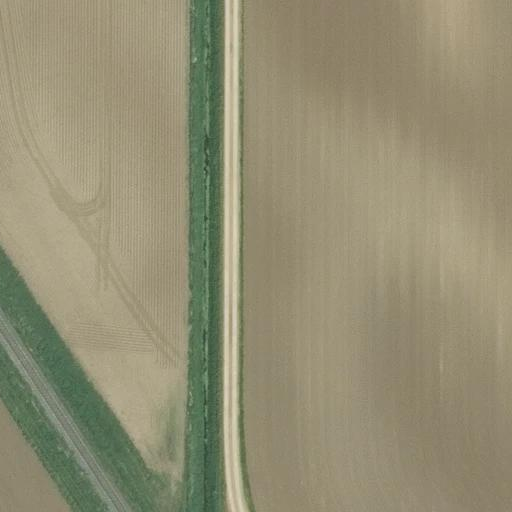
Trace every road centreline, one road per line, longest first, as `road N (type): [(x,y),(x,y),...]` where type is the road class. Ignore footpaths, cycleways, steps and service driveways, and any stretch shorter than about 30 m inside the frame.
road 1 (track): [(231,511),(230,0)]
road 2 (track): [(0,385),(81,511)]
